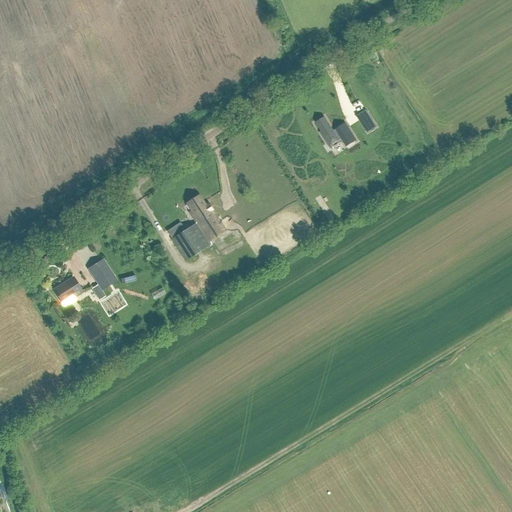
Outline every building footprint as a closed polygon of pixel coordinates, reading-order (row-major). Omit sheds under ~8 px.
[(367,133),(377,127),(366,109),(356,116),(367,133)] [(356,139),(345,123),(335,129),(335,130),(333,131),(324,117),(316,122),(321,131),(319,132),(330,148),(340,142),(339,140),(341,139),(345,146),(356,139)] [(226,212),(228,215),(231,219),(235,225),(243,238),(310,194),(293,168),(226,212)] [(338,190),(343,197),(347,194),(343,187),(338,190)] [(209,241),(226,230),(220,220),(213,210),(211,211),(200,194),(187,202),(192,210),(190,212),(197,224),(172,241),(186,262),(212,245),(209,241)] [(279,225),(311,208),(313,213),(315,212),(319,218),(324,216),(314,198),(275,218),(279,225)] [(231,219),(228,215),(220,220),(226,230),(235,225),(231,219)] [(204,278),(217,298),(252,275),(252,274),(260,269),(243,246),(220,260),(223,265),(204,278)] [(100,289),(117,279),(104,259),(87,269),(90,274),(97,284),(100,289)] [(125,273),(126,282),(137,281),(137,273),(125,273)] [(62,303),(72,296),(74,299),(91,288),(97,284),(90,274),(77,282),(74,276),(53,289),(62,303)] [(97,284),(91,288),(98,299),(94,302),(97,307),(109,298),(105,292),(103,293),(100,289),(97,284)] [(66,486),(74,511),(86,507),(78,482),(66,486)] [(42,493),(46,499),(50,496),(46,490),(42,493)]
